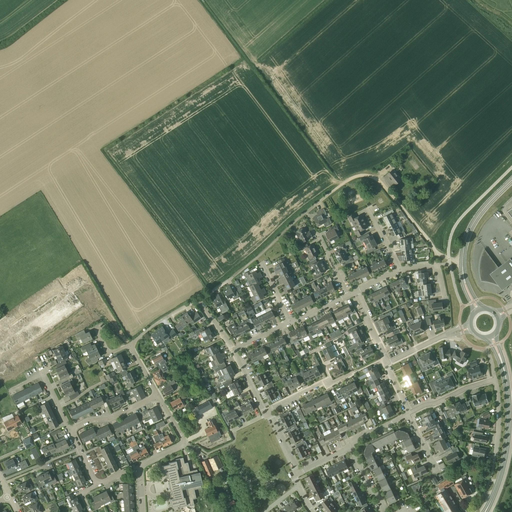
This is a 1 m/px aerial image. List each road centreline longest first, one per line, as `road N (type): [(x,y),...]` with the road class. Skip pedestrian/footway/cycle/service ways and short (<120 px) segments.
road 1 (residential): [(463,261),(435,251),(367,175),(305,212)]
road 2 (secondary): [(484,511),(508,430),(505,374),(491,337)]
road 3 (residential): [(408,413),(495,380),(494,457)]
road 4 (residential): [(157,395),(130,347),(197,300)]
